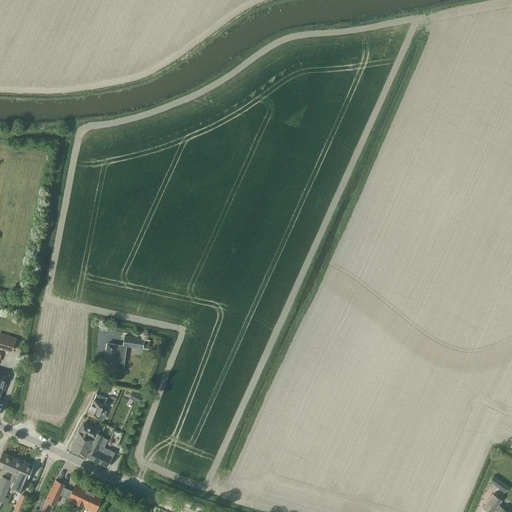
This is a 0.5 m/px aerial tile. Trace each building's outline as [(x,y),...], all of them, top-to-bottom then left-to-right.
[(16,338),(0,332),(0,347),(12,352),(16,338)] [(124,336),(122,345),(127,346),(126,347),(131,348),(131,347),(142,349),(143,348),(144,339),(144,338),(124,335),(124,336)] [(119,345),(117,345),(117,344),(107,343),(104,367),(113,369),(123,370),(126,347),(127,346),(122,345),(119,345)] [(4,389),(9,373),(0,370),(0,393),(2,388),(4,389)] [(139,401),(142,395),(132,391),(130,397),(139,401)] [(102,420),(106,410),(102,409),(106,398),(96,394),(94,398),(87,414),(102,420)] [(98,445),(102,437),(103,435),(97,432),(98,430),(83,423),(70,449),(86,456),(92,442),(98,445)] [(92,442),(86,456),(108,467),(112,457),(114,452),(104,447),(107,439),(102,437),(98,445),(92,442)] [(12,481),(12,480),(14,481),(17,474),(23,461),(2,452),(0,457),(0,466),(13,473),(10,480),(2,476),(0,480),(0,500),(2,501),(4,496),(11,480),(12,480),(12,481)] [(33,465),(23,461),(17,474),(14,481),(12,480),(12,481),(10,485),(22,490),(33,465)] [(55,504),(63,484),(55,480),(46,500),(55,504)] [(501,481),(497,487),(505,492),(509,486),(501,481)] [(82,511),(85,506),(94,510),(102,494),(78,483),(75,490),(73,489),(72,491),(67,489),(64,496),(72,500),(69,505),(82,511)] [(507,511),(500,507),(498,505),(502,500),(493,493),(483,507),(489,511),(507,511)] [(21,494),(16,507),(21,509),(22,510),(28,497),(21,494)] [(45,505),(41,511),(42,511),(50,511),(55,504),(51,502),(46,500),(44,505),(45,505)]
